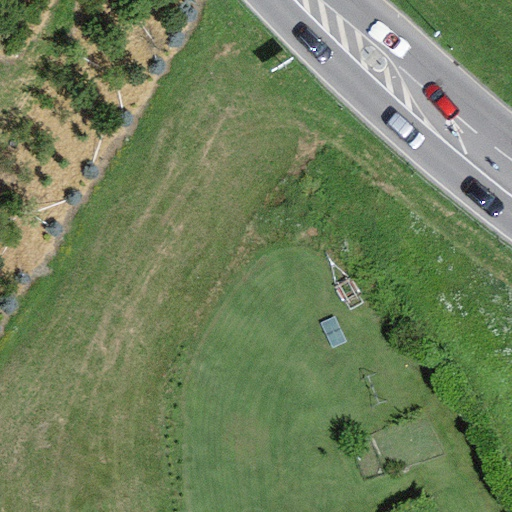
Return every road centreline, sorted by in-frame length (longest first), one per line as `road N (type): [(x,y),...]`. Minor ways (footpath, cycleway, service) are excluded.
road 1 (primary): [(269,0),(511,222)]
road 2 (primary): [(511,135),(345,0)]
